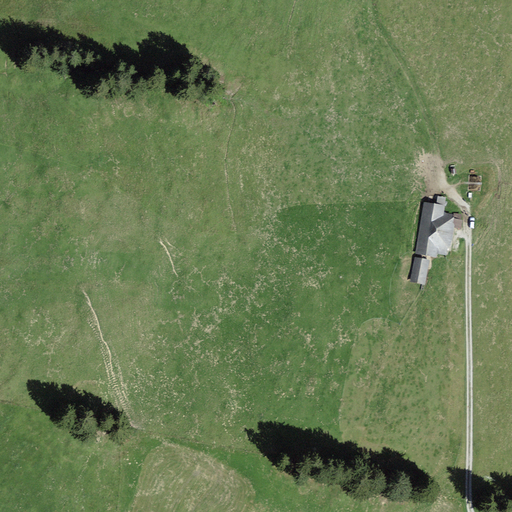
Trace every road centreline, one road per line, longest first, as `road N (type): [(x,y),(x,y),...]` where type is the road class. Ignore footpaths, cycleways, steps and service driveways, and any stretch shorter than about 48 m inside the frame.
road 1 (track): [(443,177),(468,221),(472,511)]
road 2 (track): [(443,177),(413,84),(373,0)]
